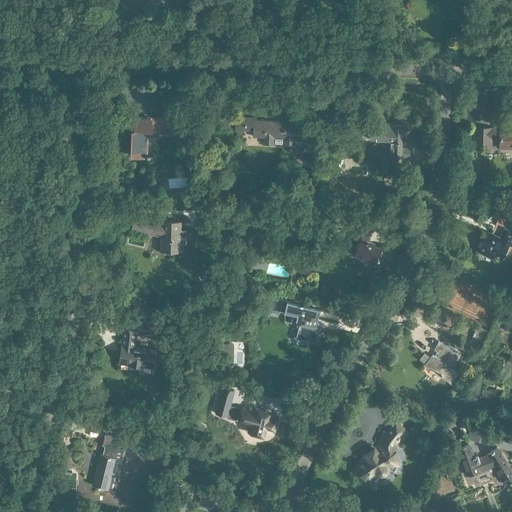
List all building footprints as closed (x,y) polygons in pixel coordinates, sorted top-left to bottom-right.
[(126,116),(125,126),(134,126),(134,129),(132,129),(132,131),(133,131),(132,156),(150,157),(150,154),(145,154),(146,136),(158,137),(158,131),(175,131),(176,119),(126,116)] [(294,128),(294,122),(255,120),(255,118),(236,117),(235,126),(253,127),(253,136),(264,137),(264,144),(273,144),(273,137),(284,137),(283,144),(294,145),(294,140),(308,141),(308,128),(294,128)] [(352,129),(360,130),(360,122),(352,121),(352,129)] [(390,128),(376,127),(376,124),(370,124),(370,139),(376,139),(376,137),(388,137),(387,148),(385,148),(384,155),(389,155),(389,169),(400,169),(400,156),(409,157),(409,148),(401,148),(401,136),(404,136),(404,125),(391,125),(390,128)] [(511,128),(474,128),(474,141),(491,142),(491,137),(500,137),(499,147),(511,147),(511,128)] [(188,197),(188,192),(173,193),(173,201),(183,200),(182,198),(188,197)] [(359,198),(347,198),(347,209),(359,209),(359,198)] [(135,214),(132,229),(162,236),(162,240),(161,240),(161,248),(161,250),(181,251),(181,249),(182,249),(182,245),(181,245),(182,242),(185,242),(186,230),(180,230),(180,222),(162,221),(162,223),(147,219),(147,217),(135,214)] [(379,258),(378,257),(382,248),(374,245),(367,242),(368,241),(367,241),(372,228),(354,221),(351,228),(355,229),(360,231),(358,236),(361,237),(354,255),(376,263),(377,260),(378,260),(379,258)] [(487,252),(502,259),(509,245),(511,246),(511,245),(511,232),(504,228),(499,238),(490,234),(490,235),(486,233),(478,251),(486,255),(487,252)] [(319,309),(302,305),(303,304),(300,304),(299,305),(290,302),(290,301),(272,297),(268,312),(279,314),(279,311),(284,312),(285,308),(288,309),(287,313),(297,315),(295,322),(299,323),(298,326),(296,338),(316,343),(320,325),(316,324),(319,309)] [(154,350),(133,347),(134,346),(136,332),(135,332),(136,330),(156,333),(157,321),(145,319),(144,327),(136,326),(136,327),(124,325),(120,363),(152,367),(154,350)] [(472,336),(470,339),(482,344),(483,341),(484,341),(488,331),(476,326),(472,335),(472,336)] [(202,338),(199,347),(208,350),(211,341),(202,338)] [(432,354),(427,361),(432,365),(431,367),(451,383),(458,374),(451,368),(455,360),(459,351),(438,341),(434,349),(438,352),(436,356),(432,354)] [(235,390),(223,387),(216,413),(228,416),(227,418),(239,421),(239,419),(252,422),(249,432),(264,436),(267,426),(274,429),(278,417),(270,415),(271,412),(256,408),(255,411),(243,407),(242,408),(231,405),(235,390)] [(396,442),(406,430),(395,421),(385,433),(386,434),(385,435),(385,436),(384,437),(383,438),(383,439),(383,440),(382,442),(382,444),(382,445),(382,447),(382,448),(379,449),(376,450),(374,447),(364,453),(366,457),(363,459),(354,472),(368,481),(374,472),(378,474),(379,475),(380,475),(381,475),(382,475),(383,475),(384,475),(385,474),(386,473),(387,472),(387,471),(387,470),(387,469),(387,466),(398,464),(395,446),(394,446),(395,441),(396,442)] [(196,422),(192,430),(200,434),(204,426),(196,422)] [(133,444),(135,436),(128,434),(106,429),(102,445),(104,446),(102,455),(100,454),(95,471),(97,472),(96,476),(94,476),(92,485),(97,486),(97,487),(108,489),(112,473),(118,474),(126,442),(133,444)] [(511,481),(511,471),(497,447),(490,451),(491,452),(488,454),(488,455),(478,458),(477,456),(473,457),(468,443),(457,447),(467,476),(495,466),(506,485),(511,481)] [(187,506),(188,498),(172,495),(170,506),(176,507),(177,504),(187,506)]
